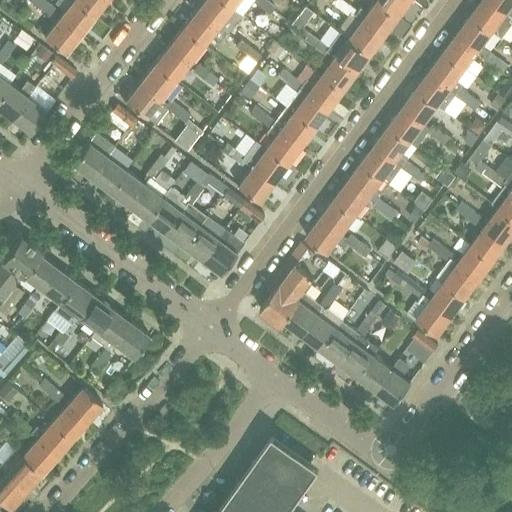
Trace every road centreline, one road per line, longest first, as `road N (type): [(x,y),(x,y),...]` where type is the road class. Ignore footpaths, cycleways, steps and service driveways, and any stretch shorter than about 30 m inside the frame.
road 1 (residential): [(211,328),(457,0)]
road 2 (residential): [(211,328),(47,511)]
road 3 (residential): [(211,328),(21,184)]
road 4 (residential): [(21,184),(164,0)]
road 5 (residential): [(383,458),(511,285)]
road 6 (residential): [(368,511),(335,488),(302,488),(229,432)]
road 7 (residential): [(383,458),(271,378)]
